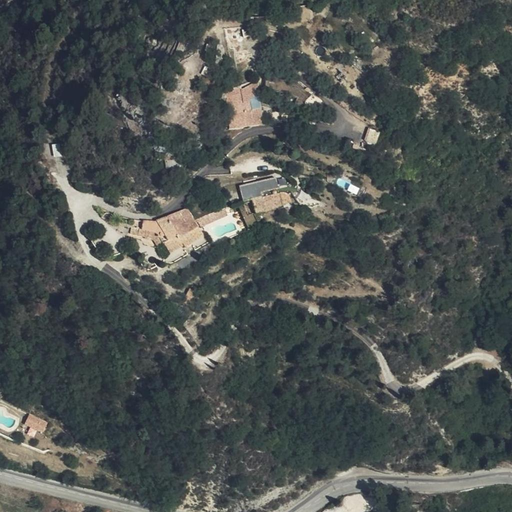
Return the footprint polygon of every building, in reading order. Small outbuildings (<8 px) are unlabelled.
[(234,106),(231,93),(231,94),(223,96),(217,99),(220,122),(248,112),(242,112),(240,105),(234,106)] [(251,112),(248,112),(220,122),(220,132),(235,131),(235,130),(252,129),(251,112)] [(376,144),(381,131),(370,127),(365,141),(376,144)] [(163,163),(163,159),(154,160),(155,174),(156,174),(156,166),(163,163)] [(164,164),(163,163),(156,166),(156,174),(168,173),(168,164),(164,164)] [(244,203),(241,204),(242,205),(245,217),(255,215),(255,216),(281,206),(279,199),(276,196),(263,199),(252,201),(244,203)] [(242,205),(233,209),(238,219),(245,217),(242,205)] [(193,221),(192,221),(194,227),(216,218),(213,212),(193,221)] [(156,252),(165,255),(173,251),(174,252),(193,241),(177,213),(155,222),(155,248),(155,251),(156,252)] [(151,250),(155,248),(155,222),(146,225),(134,225),(132,233),(128,232),(126,238),(134,241),(135,234),(146,237),(150,246),(151,250)] [(126,238),(128,232),(121,230),(119,236),(126,238)] [(134,241),(150,246),(146,237),(135,234),(134,241)] [(186,306),(176,299),(169,310),(180,317),(186,306)] [(45,432),(50,420),(31,412),(26,424),(45,432)]
